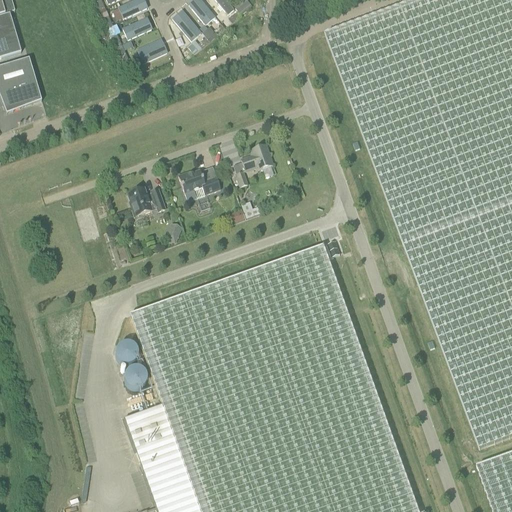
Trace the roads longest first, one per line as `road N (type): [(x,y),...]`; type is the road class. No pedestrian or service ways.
road 1 (unclassified): [(458,511),(315,109)]
road 2 (unclassified): [(315,109),(45,201)]
road 3 (unclassified): [(0,146),(183,77)]
